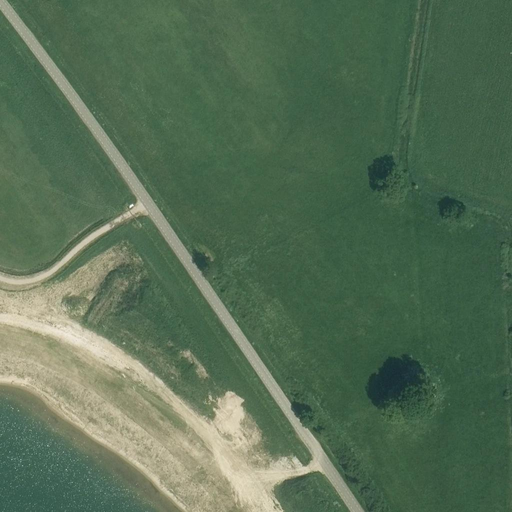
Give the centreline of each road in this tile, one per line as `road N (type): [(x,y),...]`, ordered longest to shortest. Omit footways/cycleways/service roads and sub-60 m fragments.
road 1 (tertiary): [(358,511),(132,178),(0,1)]
road 2 (track): [(149,203),(40,279),(0,276)]
